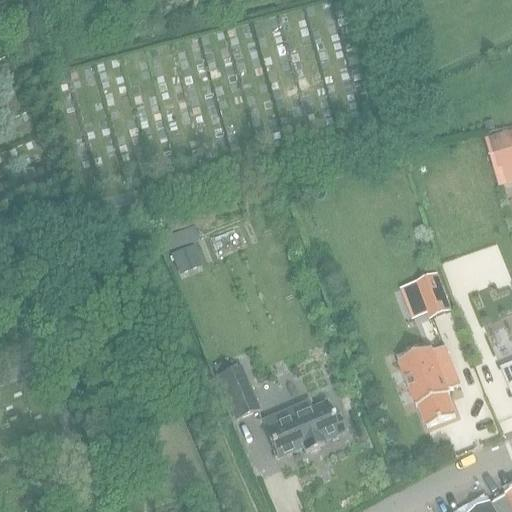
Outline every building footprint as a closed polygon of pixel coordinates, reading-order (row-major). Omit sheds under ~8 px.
[(492,123),(484,125),(485,133),(493,132),(492,123)] [(511,131),(488,138),(502,186),(511,182),(511,131)] [(192,246),(172,255),(180,274),(201,266),(192,246)] [(415,285),(429,320),(450,312),(436,277),(415,285)] [(447,396),(449,396),(448,393),(459,388),(444,349),(432,354),(431,351),(398,364),(415,409),(418,407),(426,429),(455,418),(447,396)] [(511,364),(500,370),(511,398),(511,364)] [(217,378),(236,422),(258,413),(239,368),(217,378)] [(261,424),(275,460),(303,448),(305,453),(322,447),(320,442),(343,433),(338,420),(333,422),(327,406),(312,412),(309,404),(261,424)] [(506,498),(491,506),(494,511),(511,511),(511,492),(505,497),(506,497),(506,498)]
